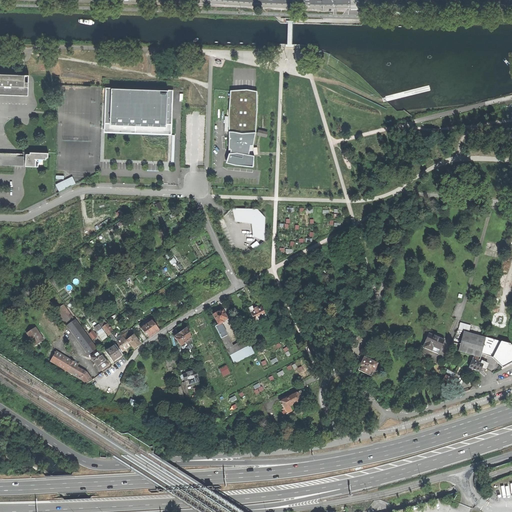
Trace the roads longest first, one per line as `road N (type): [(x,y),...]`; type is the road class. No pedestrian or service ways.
road 1 (trunk): [(425,442),(250,474),(0,488)]
road 2 (trunk): [(0,509),(301,490)]
road 3 (residential): [(250,511),(378,495),(511,455)]
road 4 (secondary): [(425,442),(290,461),(167,462)]
road 5 (trunk): [(301,490),(511,432)]
road 6 (tertiary): [(371,435),(167,462)]
road 7 (unclassified): [(194,184),(181,194),(82,190),(26,217),(0,217)]
road 8 (secondary): [(167,462),(90,462),(0,407)]
road 9 (residential): [(239,285),(167,328),(106,389)]
road 10 (unclassified): [(393,226),(377,306),(346,374)]
road 11 (secondary): [(508,0),(354,0)]
road 12 (tertiary): [(511,391),(371,435)]
road 13 (secondary): [(375,479),(511,437)]
road 14 (unclassified): [(511,381),(408,415),(384,413)]
road 15 (secondary): [(250,511),(375,479)]
